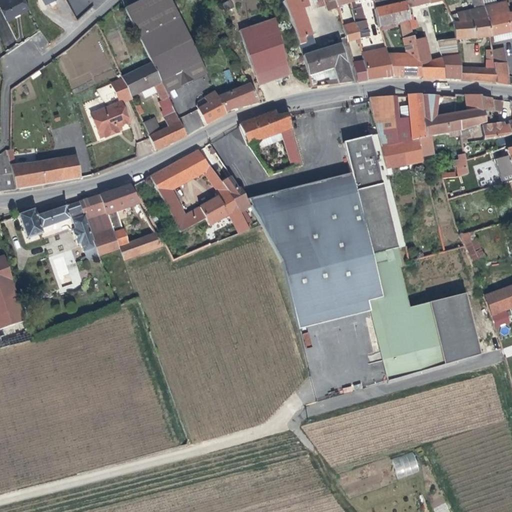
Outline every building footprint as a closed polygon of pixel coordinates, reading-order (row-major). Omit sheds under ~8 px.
[(29,14),(22,0),(10,0),(1,6),(5,14),(3,18),(7,26),(19,19),(29,14)] [(59,0),(40,0),(45,8),(59,0)] [(191,86),(149,0),(147,0),(129,8),(170,96),(191,86)] [(211,75),(194,40),(186,44),(163,0),(149,0),(191,86),(211,75)] [(175,0),(163,0),(186,44),(194,40),(175,0)] [(310,1),(312,0),(294,0),(286,3),(306,59),(318,55),(309,25),(305,10),(312,7),(310,1)] [(382,10),(378,11),(382,29),(406,24),(415,22),(412,9),(410,0),(407,1),(407,4),(382,10)] [(409,0),(410,0),(412,9),(439,0),(409,0)] [(463,40),(493,36),(487,5),(485,0),(482,0),(485,8),(474,12),(464,14),(465,22),(461,23),(463,39),(463,40)] [(505,0),(487,5),(493,36),(511,32),(511,14),(506,0),(505,0)] [(237,8),(234,1),(226,4),(230,11),(237,8)] [(355,13),(355,14),(362,41),(362,43),(367,41),(367,39),(372,38),(365,10),(355,13)] [(362,41),(355,14),(342,17),(350,43),(358,39),(359,42),(362,41)] [(278,18),(241,30),(260,84),(292,73),(278,18)] [(395,55),(390,55),(396,77),(412,77),(426,77),(423,61),(418,40),(415,22),(406,24),(412,58),(397,60),(395,55)] [(511,32),(493,36),(494,40),(511,37),(511,32)] [(423,61),(437,60),(429,37),(418,40),(423,61)] [(443,41),(449,60),(451,80),(458,81),(464,81),(466,67),(463,40),(463,39),(443,41)] [(343,46),(318,55),(306,59),(311,76),(338,68),(340,73),(341,79),(339,80),(340,85),(356,83),(343,46)] [(396,77),(390,55),(389,54),(382,55),(381,49),(370,50),(369,48),(364,49),(365,54),(367,65),(370,81),(383,79),(396,77)] [(508,65),(506,50),(496,51),(498,65),(508,65)] [(437,60),(423,61),(426,77),(426,78),(438,79),(451,80),(449,60),(437,60)] [(370,81),(367,65),(364,66),(357,68),(361,82),(366,81),(370,81)] [(498,65),(498,68),(501,86),(511,86),(511,81),(511,78),(509,65),(508,65),(498,65)] [(124,79),(125,80),(134,100),(141,115),(144,114),(136,96),(144,93),(157,88),(160,94),(164,102),(162,103),(165,112),(165,114),(171,128),(162,132),(151,136),(157,151),(177,142),(189,136),(155,66),(124,79)] [(483,67),(466,67),(464,81),(479,82),(486,83),(483,67)] [(501,84),(498,68),(483,67),(486,83),(501,84)] [(340,73),(338,68),(311,76),(313,82),(320,81),(332,76),(340,73)] [(191,86),(196,95),(216,85),(211,75),(191,86)] [(123,105),(134,100),(125,80),(114,85),(123,104),(123,105)] [(322,88),(320,81),(313,82),(315,89),(322,88)] [(219,91),(223,98),(231,114),(232,112),(244,108),(263,103),(253,84),(224,93),(223,90),(219,91)] [(182,101),(196,95),(191,86),(170,96),(175,105),(182,101)] [(160,94),(157,88),(144,93),(147,100),(160,94)] [(210,126),(231,114),(223,98),(219,91),(205,97),(208,104),(204,106),(202,107),(210,126)] [(441,96),(425,96),(430,139),(421,141),(425,159),(436,156),(434,138),(458,130),(459,133),(461,133),(460,130),(487,121),(486,113),(484,97),(484,95),(469,94),(471,111),(443,117),(441,96)] [(430,139),(425,96),(409,97),(411,106),(415,141),(407,143),(411,165),(426,161),(425,159),(421,141),(430,139)] [(384,97),(372,98),(389,169),(411,165),(407,143),(415,141),(411,106),(400,107),(399,97),(384,97)] [(493,98),(484,97),(486,113),(490,113),(490,110),(496,109),(496,106),(493,106),(493,98)] [(132,125),(123,105),(123,104),(92,118),(103,142),(118,136),(122,134),(120,131),(132,125)] [(196,110),(180,117),(189,134),(204,126),(196,110)] [(281,119),(280,115),(275,117),(270,118),(269,117),(246,125),(258,145),(284,135),(286,142),(294,168),(304,165),(291,116),(281,119)] [(162,132),(156,119),(145,124),(151,136),(162,132)] [(511,121),(504,124),(503,121),(482,126),(485,140),(502,138),(511,134),(511,121)] [(253,210),(273,243),(285,263),(291,284),(307,280),(317,323),(372,311),(384,365),(441,351),(429,305),(410,310),(400,270),(404,269),(400,252),(406,251),(409,264),(411,263),(389,169),(380,134),(345,142),(352,173),(326,180),(279,192),(260,197),(247,201),(253,210)] [(286,142),(284,135),(258,145),(261,151),(286,142)] [(147,139),(135,143),(139,156),(151,151),(147,139)] [(0,193),(1,194),(17,192),(12,169),(9,152),(0,158),(0,193)] [(243,216),(253,210),(247,201),(235,179),(230,181),(223,185),(201,152),(173,167),(154,177),(184,233),(209,221),(212,226),(241,212),(243,216)] [(78,155),(12,169),(17,192),(22,191),(82,177),(78,155)] [(471,173),(466,155),(462,156),(463,160),(458,161),(461,176),(471,173)] [(106,196),(113,215),(145,203),(136,186),(124,190),(106,196)] [(113,215),(106,196),(100,198),(83,204),(86,214),(87,216),(101,255),(101,258),(102,259),(125,250),(120,235),(117,227),(115,221),(113,215)] [(44,229),(86,214),(83,204),(40,216),(39,211),(23,216),(26,225),(29,238),(45,233),(44,229)] [(120,235),(125,250),(128,261),(166,245),(148,211),(145,212),(153,230),(155,229),(158,235),(135,245),(129,231),(120,235)] [(101,255),(87,216),(74,220),(77,228),(74,229),(79,245),(82,244),(88,260),(101,255)] [(473,244),(470,235),(463,238),(466,246),(473,244)] [(33,338),(5,259),(0,260),(0,339),(2,346),(33,338)] [(511,288),(485,298),(492,320),(511,311),(511,288)] [(505,316),(495,320),(499,331),(509,327),(505,316)] [(303,333),(304,346),(311,345),(309,332),(303,333)] [(413,452),(341,476),(348,496),(420,472),(413,452)]
